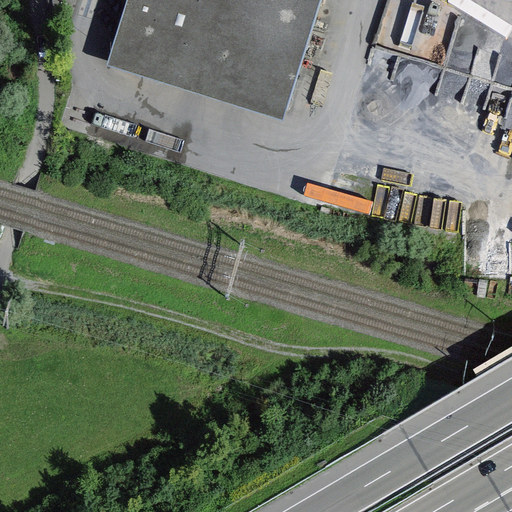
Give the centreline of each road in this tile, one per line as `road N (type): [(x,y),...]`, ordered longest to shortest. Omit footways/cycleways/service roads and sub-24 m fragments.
road 1 (track): [(4,281),(102,296),(277,349),(392,355),(511,393)]
road 2 (motorway): [(511,400),(322,511)]
road 3 (unknown): [(511,180),(395,155),(306,154)]
